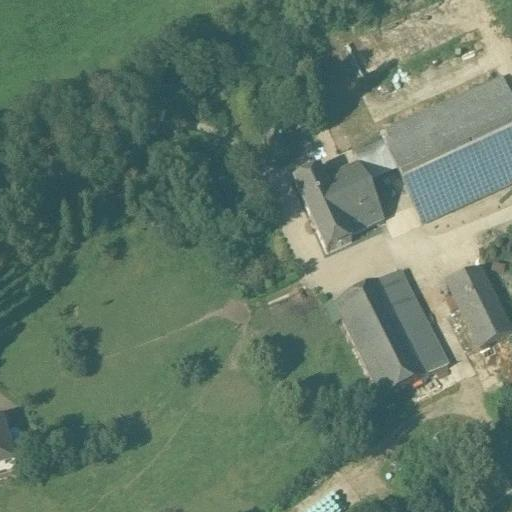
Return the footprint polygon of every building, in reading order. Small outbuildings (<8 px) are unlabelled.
[(511,186),(511,103),(502,81),(380,136),(421,227),(511,186)] [(348,239),(384,223),(376,206),(382,204),(375,189),(370,192),(358,167),(323,183),(319,173),(294,185),(326,256),(351,245),(348,239)] [(511,337),(479,272),(447,288),(480,354),(511,337)] [(448,370),(401,275),(334,308),(382,403),(413,387),(422,404),(457,386),(448,370)] [(0,473),(16,469),(2,424),(0,424),(0,473)]
